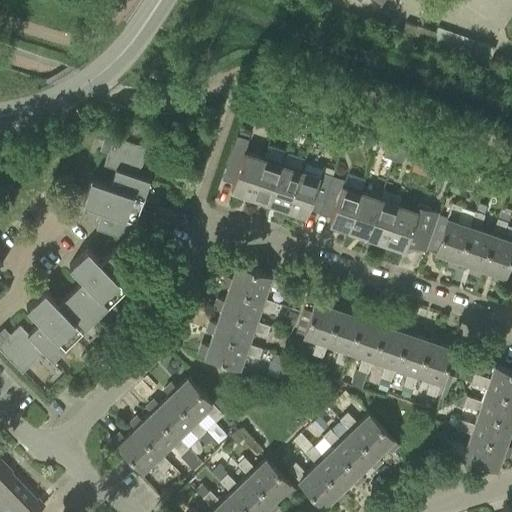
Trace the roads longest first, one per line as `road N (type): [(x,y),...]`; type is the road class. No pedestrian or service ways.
road 1 (residential): [(62,447),(168,337),(206,224),(511,332)]
road 2 (tertiary): [(0,117),(64,97),(98,76),(160,0)]
